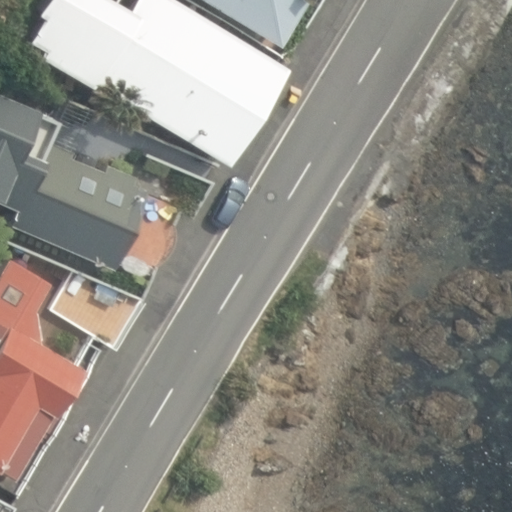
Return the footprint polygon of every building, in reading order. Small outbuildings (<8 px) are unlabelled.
[(89,85),(217,162),(277,62),(173,0),(123,0),(119,8),(105,0),(45,0),(16,49),(85,91),(89,85)] [(202,0),(270,41),(295,0),(202,0)] [(1,225),(106,269),(139,188),(131,185),(134,177),(96,162),(93,168),(67,158),(69,152),(42,141),(53,116),(0,93),(0,209),(6,212),(1,225)] [(45,284),(3,258),(0,263),(0,475),(2,477),(41,414),(47,417),(77,368),(37,344),(31,308),(45,284)] [(48,313),(99,344),(123,305),(72,274),(48,313)]
